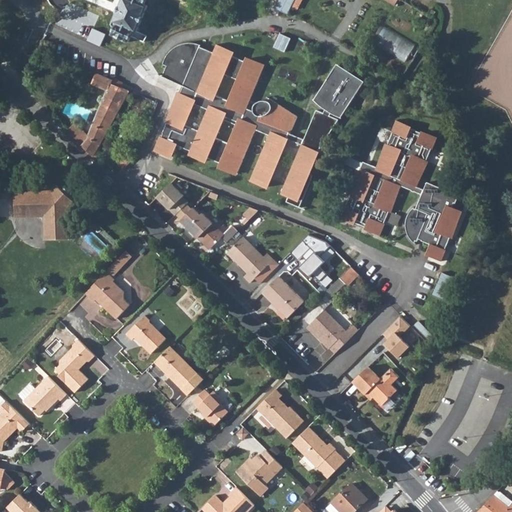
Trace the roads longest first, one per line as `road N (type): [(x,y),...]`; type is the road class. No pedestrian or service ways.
road 1 (residential): [(435,511),(0,80)]
road 2 (residential): [(85,511),(46,463),(124,381)]
